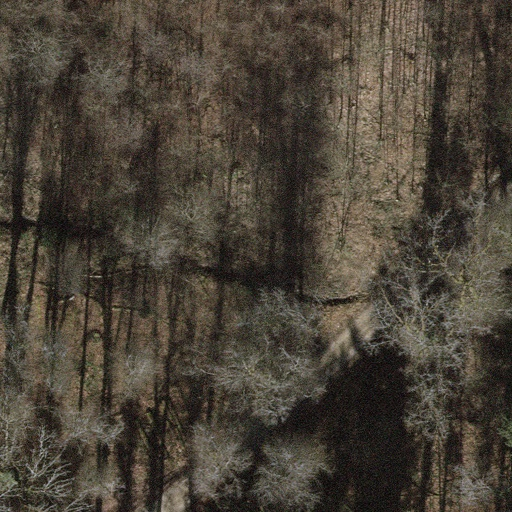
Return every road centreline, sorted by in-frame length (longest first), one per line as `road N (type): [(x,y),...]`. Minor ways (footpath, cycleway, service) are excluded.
road 1 (track): [(119,511),(511,186)]
road 2 (track): [(12,511),(0,368)]
